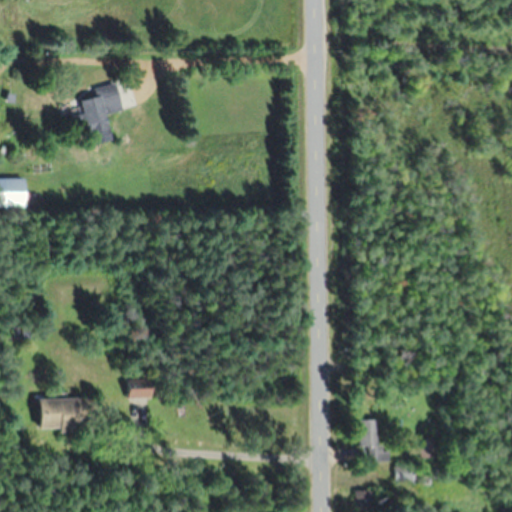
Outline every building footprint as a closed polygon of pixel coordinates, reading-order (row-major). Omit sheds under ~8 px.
[(91,88),(93,97),(80,99),(83,113),(76,114),(80,136),(111,130),(107,113),(122,110),(117,83),(91,88)] [(126,396),(156,396),(156,375),(126,375),(126,396)] [(37,397),(38,425),(95,424),(94,396),(37,397)] [(358,419),(359,461),(389,460),(389,449),(379,449),(378,418),(358,419)] [(393,465),(393,481),(419,481),(419,465),(393,465)] [(370,510),(370,489),(354,489),(354,510),(370,510)]
